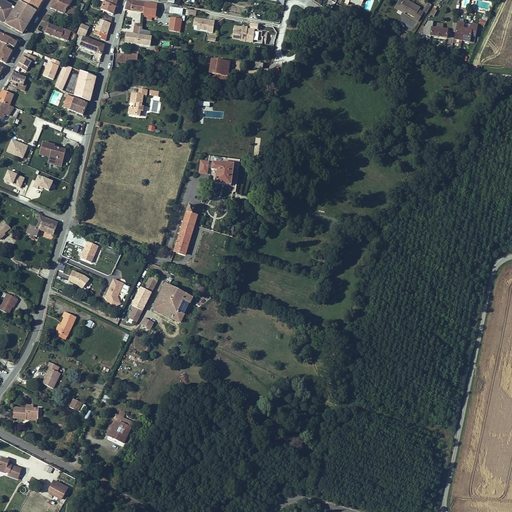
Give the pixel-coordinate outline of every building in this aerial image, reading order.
[(21,29),(24,31),(28,18),(31,13),(34,14),(36,11),(21,3),(16,12),(13,10),(14,7),(8,4),(6,7),(3,5),(5,2),(0,0),(0,21),(3,23),(5,20),(10,23),(9,26),(19,32),(21,29)] [(49,8),(72,17),(75,10),(69,7),(53,0),(49,8)] [(397,0),(393,7),(403,13),(404,11),(397,7),(401,1),(398,0),(397,0)] [(419,7),(407,0),(401,0),(401,1),(397,7),(404,11),(413,16),(412,18),(417,21),(422,12),(417,9),(419,7)] [(125,9),(131,11),(143,12),(145,3),(128,1),(125,9)] [(427,14),(431,4),(426,2),(423,12),(427,14)] [(155,17),(157,5),(145,3),(143,12),(143,15),(155,17)] [(483,26),(488,16),(484,14),(479,24),(483,26)] [(102,19),(101,20),(110,24),(111,18),(105,15),(103,19),(102,19)] [(213,33),(215,21),(194,17),(192,29),(213,33)] [(180,33),(181,20),(170,18),(168,31),(180,33)] [(99,19),(93,34),(101,37),(100,39),(105,41),(105,40),(107,32),(110,24),(101,20),(99,19)] [(45,32),(49,24),(49,23),(46,23),(42,21),(40,25),(44,27),(42,31),(45,32)] [(142,22),(135,21),(133,32),(139,32),(139,33),(149,34),(150,29),(141,27),(142,22)] [(433,23),(428,22),(424,28),(422,28),(416,40),(422,42),(424,35),(430,36),(446,38),(447,31),(442,30),(443,24),(433,23)] [(451,32),(456,33),(454,39),(462,41),(464,29),(464,27),(463,27),(463,23),(453,22),(451,32)] [(49,24),(45,32),(66,41),(70,31),(64,29),(63,30),(49,24)] [(77,34),(85,37),(89,27),(81,24),(77,34)] [(464,29),(462,41),(468,42),(470,35),(474,36),(476,26),(472,25),(471,30),(464,29)] [(264,45),(266,33),(246,29),(246,28),(240,27),(238,41),(252,43),(264,45)] [(125,40),(149,43),(150,35),(149,34),(139,33),(139,32),(133,32),(126,31),(125,40)] [(0,32),(0,41),(7,45),(8,44),(14,48),(17,42),(0,32)] [(76,45),(95,52),(101,54),(104,46),(79,36),(76,45)] [(8,44),(7,45),(0,41),(0,55),(5,47),(12,51),(14,48),(8,44)] [(5,47),(0,55),(0,60),(5,63),(12,51),(5,47)] [(101,54),(95,52),(93,59),(99,62),(101,54)] [(121,53),(121,52),(117,52),(115,59),(135,62),(136,53),(130,52),(130,53),(121,53)] [(21,58),(14,71),(24,75),(31,62),(33,63),(35,58),(29,55),(27,59),(24,57),(21,58)] [(229,60),(211,58),(208,71),(213,72),(213,69),(227,71),(229,60)] [(60,62),(52,59),(51,63),(48,62),(43,76),(53,80),(60,62)] [(54,87),(62,90),(72,68),(64,65),(54,87)] [(274,77),(280,75),(278,68),(271,70),(273,75),(274,77)] [(19,75),(20,74),(14,72),(9,80),(13,82),(12,85),(15,86),(17,83),(23,86),(26,78),(19,75)] [(0,92),(0,99),(10,103),(12,96),(6,94),(8,90),(3,88),(0,92)] [(140,90),(139,95),(132,94),(130,103),(134,104),(135,104),(134,108),(133,108),(130,107),(128,115),(140,117),(141,112),(143,113),(144,108),(141,107),(143,96),(147,96),(148,91),(140,90)] [(158,113),(161,92),(151,91),(149,107),(144,106),(144,111),(158,113)] [(83,113),(87,102),(68,94),(64,105),(83,113)] [(6,112),(8,113),(13,104),(10,103),(0,99),(0,116),(2,117),(6,112)] [(203,123),(204,110),(209,110),(209,106),(198,106),(198,123),(203,123)] [(79,123),(80,121),(74,119),(73,123),(76,124),(73,131),(75,132),(77,127),(81,128),(82,125),(79,123)] [(6,152),(23,159),(28,146),(11,139),(6,152)] [(53,144),(53,142),(42,140),(40,150),(52,154),(51,158),(61,161),(64,147),(53,144)] [(60,163),(61,161),(51,158),(52,154),(40,150),(39,151),(50,154),(48,160),(60,163)] [(207,175),(210,161),(200,160),(198,173),(207,175)] [(212,163),(211,170),(213,170),(216,170),(217,171),(215,183),(230,186),(233,165),(221,163),(221,160),(219,160),(218,164),(212,163)] [(7,171),(3,182),(21,188),(25,178),(7,171)] [(37,175),(33,186),(49,192),(54,181),(37,175)] [(189,203),(183,222),(194,225),(197,216),(192,214),(195,205),(189,203)] [(58,220),(40,214),(36,224),(35,225),(34,225),(30,223),(27,231),(32,233),(33,230),(38,232),(39,227),(53,233),(58,220)] [(10,228),(3,221),(0,224),(0,237),(4,233),(10,228)] [(183,222),(178,239),(189,243),(194,225),(183,222)] [(187,249),(189,243),(178,239),(176,246),(187,249)] [(91,263),(97,248),(86,243),(83,251),(84,252),(81,259),(91,263)] [(176,246),(174,252),(185,255),(187,249),(176,246)] [(84,277),(71,272),(67,281),(76,284),(77,283),(83,287),(88,280),(84,277)] [(151,274),(144,288),(151,291),(158,277),(151,274)] [(115,307),(125,284),(113,279),(104,302),(115,307)] [(179,321),(191,296),(164,283),(151,307),(179,321)] [(133,303),(136,304),(143,308),(151,291),(144,288),(141,286),(133,303)] [(6,292),(0,301),(0,308),(7,312),(11,305),(13,300),(15,301),(17,297),(6,292)] [(137,320),(143,308),(136,304),(130,316),(137,320)] [(64,311),(62,315),(64,316),(60,324),(57,330),(66,335),(75,316),(64,311)] [(150,329),(153,323),(144,319),(141,324),(150,329)] [(46,365),(48,366),(51,367),(47,374),(46,373),(42,381),(52,386),(59,371),(56,370),(58,365),(49,361),(46,365)] [(81,401),(73,397),(70,405),(77,409),(81,401)] [(33,403),(27,403),(26,406),(15,405),(14,415),(26,416),(26,415),(38,415),(38,406),(32,406),(33,403)] [(132,425),(110,416),(103,431),(125,442),(132,425)] [(8,462),(9,459),(2,457),(1,458),(0,458),(0,469),(5,471),(9,472),(13,473),(16,472),(17,469),(21,471),(23,467),(11,463),(8,462)] [(47,465),(44,471),(50,474),(53,469),(47,465)] [(19,478),(21,471),(17,469),(16,472),(13,473),(9,472),(9,474),(19,478)] [(56,479),(51,488),(65,495),(70,487),(56,479)] [(65,495),(51,488),(50,490),(63,498),(65,495)]
